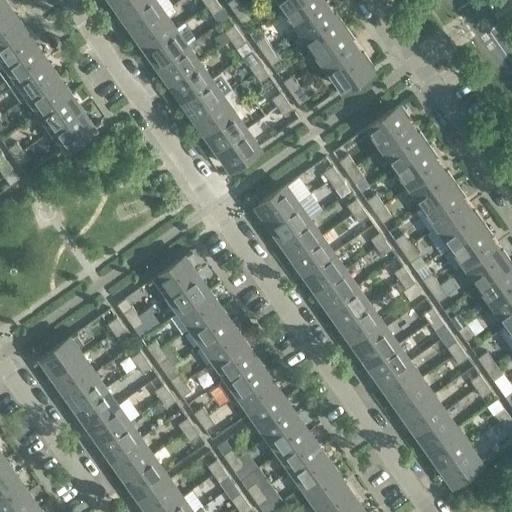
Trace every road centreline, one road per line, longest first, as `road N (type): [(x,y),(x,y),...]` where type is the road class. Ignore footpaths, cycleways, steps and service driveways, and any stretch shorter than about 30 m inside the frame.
road 1 (residential): [(430,511),(64,0)]
road 2 (residential): [(511,216),(356,0)]
road 3 (residential): [(96,511),(0,379)]
